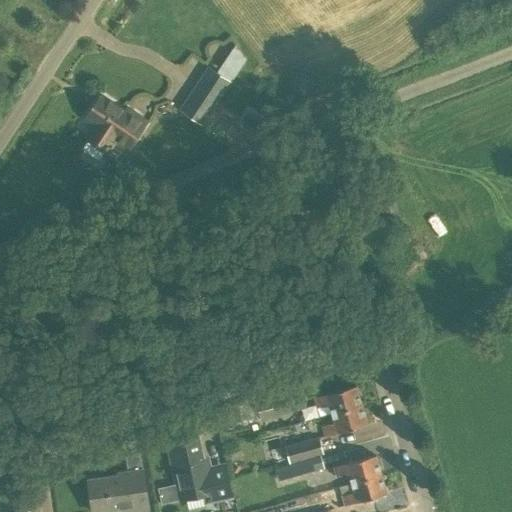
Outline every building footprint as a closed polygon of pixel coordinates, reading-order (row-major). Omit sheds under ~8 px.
[(202,125),(231,82),(208,66),(179,109),(202,125)] [(101,150),(124,113),(100,96),(84,119),(94,126),(85,139),(101,150)] [(124,113),(101,150),(106,153),(107,152),(115,158),(124,145),(129,149),(147,123),(126,109),(124,113)] [(395,200),(374,206),(382,231),(402,225),(395,200)] [(331,413),(361,405),(355,386),(314,398),(317,408),(329,405),(331,413)] [(259,420),(292,412),(287,393),(254,402),(259,420)] [(361,405),(331,413),(334,422),(320,426),(323,437),(337,433),(366,425),(361,405)] [(289,463),(320,455),(323,454),(317,436),(282,446),(287,464),(289,463)] [(211,473),(210,466),(203,462),(197,437),(168,443),(181,500),(202,495),(204,503),(232,497),(226,470),(211,473)] [(226,462),(242,458),(238,441),(222,445),(226,462)] [(289,463),(293,477),(324,469),(320,455),(289,463)] [(351,483),(381,474),(375,455),(346,464),(332,467),(335,478),(349,474),(351,483)] [(148,509),(143,470),(126,473),(126,475),(89,480),(93,511),(102,511),(128,508),(129,511),(148,509)] [(381,474),(351,483),(353,492),(341,495),(344,506),(357,503),(386,494),(381,474)]
